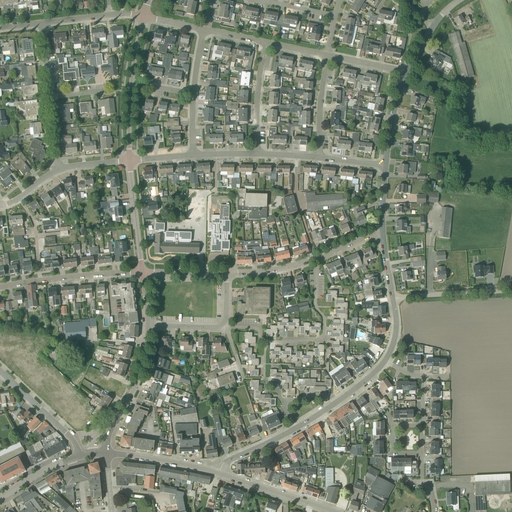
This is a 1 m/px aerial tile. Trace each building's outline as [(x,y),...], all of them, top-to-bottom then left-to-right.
[(12,0),(13,6),(13,9),(18,8),(18,6),(26,5),(27,5),(26,0),(12,0)] [(184,7),(188,7),(195,9),(197,3),(194,2),(194,0),(185,0),(184,3),(184,7)] [(358,0),(355,0),(353,4),(360,8),(363,11),(367,5),(363,3),(358,0)] [(221,7),(220,11),(232,14),(233,9),(234,4),(234,3),(225,1),(225,2),(224,5),(222,5),(221,7)] [(360,8),(353,4),(350,10),(357,14),(360,8)] [(195,9),(188,7),(186,14),(194,16),(195,9)] [(240,18),(250,20),(252,9),(246,7),(245,10),(242,10),(240,18)] [(259,24),(260,20),(261,14),(262,14),(262,11),(259,10),(252,9),(250,20),(250,21),(259,24)] [(232,14),(220,11),(219,18),(222,18),(221,22),(229,23),(230,20),(231,20),(232,15),(232,14)] [(379,11),(378,16),(377,21),(380,22),(380,23),(383,24),(383,23),(384,20),(386,12),(379,11)] [(263,24),(269,25),(272,13),(265,12),(265,14),(262,14),(261,14),(260,20),(264,21),(263,24)] [(272,13),(269,25),(279,27),(281,18),(278,17),(278,14),(275,14),(276,12),(272,12),(272,13)] [(390,24),(393,25),(398,25),(399,18),(395,17),(391,17),(392,13),(391,13),(386,12),(384,20),(390,21),(390,24)] [(289,28),(290,25),(291,17),(285,16),(284,19),(281,18),(279,27),(283,28),(283,27),(289,28)] [(347,18),(346,25),(354,26),(353,27),(357,27),(359,18),(353,16),(353,20),(347,18)] [(455,19),(459,27),(465,23),(465,22),(470,19),(467,16),(463,19),(461,16),(455,19)] [(295,30),(295,29),(299,30),(299,28),(301,22),(297,21),(298,18),(291,17),(290,25),(289,28),(295,30)] [(309,23),(308,27),(309,27),(308,33),(309,33),(312,34),(319,35),(321,29),(317,28),(318,25),(309,23)] [(110,28),(111,35),(111,36),(112,42),(109,43),(109,49),(109,53),(111,53),(110,49),(118,48),(116,36),(123,35),(122,27),(110,28)] [(468,40),(495,35),(493,28),(467,34),(468,40)] [(90,50),(91,50),(92,50),(99,49),(99,43),(98,43),(97,38),(106,37),(105,31),(103,31),(103,29),(91,30),(93,44),(90,44),(90,50)] [(162,53),(165,40),(164,39),(162,39),(163,32),(156,30),(155,33),(152,33),(150,41),(154,41),(157,41),(157,42),(161,43),(161,44),(160,44),(158,52),(157,52),(157,54),(159,54),(161,54),(162,53)] [(85,41),(86,41),(85,31),(80,32),(81,34),(78,34),(78,33),(77,33),(77,34),(72,34),(73,37),(69,37),(70,42),(73,42),(74,45),(81,44),(81,47),(86,47),(85,41)] [(452,46),(454,54),(461,80),(474,76),(465,42),(461,43),(458,32),(448,35),(451,46),(452,46)] [(59,43),(67,42),(66,33),(54,35),(54,44),(55,43),(55,50),(60,49),(59,43)] [(175,46),(177,46),(177,45),(178,42),(175,42),(177,34),(169,33),(168,39),(165,38),(164,39),(165,40),(162,53),(165,54),(166,54),(167,48),(168,45),(175,46)] [(312,34),(309,33),(308,40),(310,40),(309,44),(315,45),(316,41),(318,42),(319,35),(312,34)] [(374,45),(372,53),(379,55),(380,52),(383,52),(384,46),(386,38),(387,35),(383,34),(381,43),(375,42),(374,45)] [(182,37),(180,46),(179,46),(187,48),(189,41),(189,37),(182,36),(182,37)] [(385,56),(392,57),(393,49),(390,49),(391,45),(388,44),(389,39),(386,38),(384,46),(387,46),(387,48),(385,56)] [(397,50),(393,49),(392,57),(399,59),(401,51),(400,51),(401,49),(404,50),(406,39),(400,38),(400,41),(402,41),(401,47),(398,46),(397,50)] [(23,54),(23,51),(33,50),(32,40),(28,40),(28,39),(21,40),(22,49),(18,49),(19,55),(23,54)] [(365,39),(364,45),(363,50),(366,51),(366,52),(372,53),(374,45),(371,45),(372,41),(365,39)] [(10,55),(15,55),(14,45),(13,41),(9,41),(9,43),(2,44),(2,49),(3,52),(10,51),(10,54),(10,55)] [(214,46),(211,60),(215,60),(216,55),(222,56),(224,44),(218,43),(218,47),(214,46)] [(230,67),(231,62),(234,49),(230,49),(231,46),(224,44),(222,56),(229,57),(227,66),(228,66),(230,67)] [(236,59),(242,60),(244,49),(238,47),(237,50),(234,49),(231,62),(235,63),(236,59)] [(244,49),(242,60),(249,61),(248,66),(246,66),(245,70),(248,70),(250,71),(254,52),(250,51),(251,50),(244,49)] [(431,64),(432,63),(434,64),(433,66),(439,69),(441,65),(441,64),(440,63),(442,60),(447,63),(450,59),(450,58),(441,52),(439,55),(438,55),(436,57),(432,55),(431,57),(433,58),(431,60),(430,60),(429,62),(431,64)] [(96,64),(97,68),(101,67),(102,72),(107,71),(111,71),(112,76),(118,76),(117,69),(118,69),(118,68),(117,68),(116,60),(116,59),(114,60),(114,57),(107,58),(108,61),(103,61),(102,54),(95,55),(96,64)] [(90,65),(96,64),(95,55),(91,55),(86,56),(85,56),(86,61),(90,61),(90,65)] [(274,62),(272,72),(276,73),(277,67),(284,69),(284,68),(286,57),(280,56),(279,63),(274,62)] [(157,65),(157,66),(155,77),(161,78),(162,76),(163,70),(163,69),(166,69),(167,62),(168,59),(168,58),(163,57),(163,62),(162,66),(157,65)] [(284,68),(292,69),(291,73),(293,73),(295,68),(296,62),(292,62),(293,59),(286,57),(284,68)] [(67,63),(65,63),(64,58),(58,59),(59,64),(62,64),(64,73),(63,74),(64,81),(76,80),(76,79),(79,78),(79,73),(78,68),(76,68),(73,69),(68,69),(67,63)] [(295,68),(293,73),(294,73),(293,77),(296,78),(297,70),(304,71),(306,62),(300,60),(299,68),(298,68),(297,68),(295,68)] [(176,68),(170,67),(171,63),(167,62),(166,69),(170,70),(169,71),(168,77),(168,79),(174,80),(176,68)] [(306,62),(304,71),(311,73),(311,77),(310,76),(309,79),(313,80),(315,72),(312,72),(312,70),(311,70),(313,63),(306,62)] [(214,63),(214,67),(209,66),(208,66),(208,73),(216,74),(219,74),(219,68),(224,69),(225,67),(225,66),(220,65),(214,63)] [(176,68),(174,80),(181,81),(182,72),(188,73),(189,65),(183,64),(182,69),(176,68)] [(95,76),(94,67),(87,68),(87,70),(86,70),(85,65),(80,66),(81,75),(82,75),(82,79),(83,79),(87,79),(87,77),(95,76)] [(157,66),(153,65),(153,68),(150,68),(150,69),(149,76),(155,77),(157,66)] [(28,75),(28,79),(30,78),(36,78),(35,66),(24,67),(18,68),(19,71),(21,70),(22,76),(28,75)] [(357,91),(357,89),(358,82),(354,81),(356,72),(350,71),(348,79),(347,82),(354,84),(353,90),(357,91)] [(361,85),(368,86),(371,75),(365,74),(363,83),(358,82),(357,89),(360,90),(361,85)] [(377,76),(371,75),(368,86),(371,87),(372,85),(375,85),(377,76)] [(302,89),(305,89),(312,90),(313,83),(306,82),(306,79),(296,78),(295,81),(300,82),(300,84),(303,85),(302,89)] [(232,87),(239,88),(239,85),(248,86),(249,80),(238,79),(237,84),(232,84),(232,87)] [(12,84),(12,88),(12,89),(21,88),(22,92),(23,91),(23,97),(38,95),(37,85),(30,86),(26,87),(25,82),(12,84)] [(206,94),(214,95),(217,95),(218,88),(227,89),(227,85),(225,85),(216,84),(216,89),(215,89),(215,88),(206,88),(206,94)] [(0,96),(1,97),(1,96),(2,95),(1,90),(9,89),(9,90),(9,91),(9,92),(10,92),(12,92),(12,89),(12,88),(11,85),(0,85),(0,87),(0,89),(0,96)] [(304,96),(303,100),(311,101),(311,94),(304,94),(304,91),(292,90),(292,94),(297,95),(304,96)] [(410,105),(415,106),(414,108),(421,110),(423,105),(424,105),(426,97),(418,95),(417,98),(413,97),(410,105)] [(239,103),(238,103),(236,103),(231,103),(231,101),(227,101),(227,102),(226,106),(238,107),(238,104),(247,104),(248,98),(239,97),(239,103)] [(340,98),(332,98),(332,104),(339,105),(339,106),(341,107),(341,109),(346,110),(346,107),(344,107),(344,102),(347,102),(347,99),(344,99),(340,98)] [(384,100),(376,98),(374,98),(374,101),(372,100),(371,103),(371,104),(383,106),(384,100)] [(105,107),(106,115),(115,114),(113,99),(109,100),(109,99),(108,100),(99,101),(99,107),(105,107)] [(24,111),(26,111),(26,117),(27,120),(29,120),(37,119),(36,116),(38,116),(37,108),(39,108),(39,103),(37,104),(37,100),(18,103),(14,103),(14,107),(19,106),(19,108),(24,111)] [(142,111),(151,112),(152,108),(154,101),(146,100),(145,107),(142,106),(142,111)] [(79,104),(80,114),(92,112),(92,117),(96,117),(95,109),(91,109),(91,102),(79,104)] [(160,102),(158,109),(163,110),(162,114),(165,114),(166,111),(167,104),(160,102)] [(70,120),(69,110),(74,109),(73,104),(61,106),(63,122),(68,121),(70,120)] [(172,104),(172,105),(170,105),(169,111),(175,112),(175,116),(178,117),(180,106),(172,104)] [(358,107),(357,111),(366,113),(372,114),(372,111),(374,111),(381,112),(383,106),(377,105),(372,104),(370,110),(367,109),(358,107)] [(204,113),(204,115),(212,116),(216,116),(216,109),(226,110),(226,106),(225,106),(225,107),(214,106),(214,105),(207,105),(207,109),(205,109),(204,109),(204,113)] [(236,110),(235,116),(239,116),(247,116),(247,109),(238,109),(238,107),(226,106),(226,109),(228,109),(236,110)] [(289,109),(289,113),(296,113),(296,112),(299,112),(299,119),(302,119),(310,119),(310,112),(301,112),(301,109),(289,109)] [(339,112),(339,113),(335,113),(331,113),(331,119),(338,120),(343,120),(345,120),(346,112),(346,110),(341,109),(341,112),(339,112)] [(415,111),(415,115),(408,114),(406,121),(414,123),(415,119),(421,121),(423,113),(415,111)] [(369,117),(368,123),(378,126),(380,119),(371,117),(372,114),(366,113),(366,117),(369,117)] [(288,127),(290,127),(298,127),(301,128),(302,128),(303,125),(309,125),(310,119),(302,119),(299,119),(299,123),(292,123),(292,125),(290,125),(290,124),(289,124),(288,127)] [(340,123),(338,123),(338,120),(331,119),(330,126),(334,126),(333,130),(333,131),(337,131),(337,134),(339,134),(339,131),(341,131),(345,132),(345,131),(345,127),(342,127),(342,125),(340,123)] [(41,122),(30,124),(30,128),(31,135),(25,136),(26,139),(33,139),(33,135),(42,134),(41,122)] [(363,129),(362,133),(367,134),(368,130),(377,132),(378,126),(368,123),(366,130),(363,129)] [(101,135),(102,138),(103,150),(110,149),(110,142),(112,142),(111,137),(106,138),(105,132),(107,132),(106,126),(102,127),(102,126),(97,127),(98,135),(101,135)] [(216,135),(216,143),(222,143),(222,135),(222,133),(226,133),(226,126),(225,126),(221,126),(221,127),(222,127),(222,131),(216,131),(216,135)] [(155,134),(155,127),(149,127),(149,134),(151,134),(152,138),(144,138),(144,146),(145,146),(145,147),(148,147),(148,146),(152,145),(152,141),(156,141),(155,134)] [(273,144),(279,144),(280,137),(276,136),(276,128),(269,127),(268,140),(273,140),(273,144)] [(287,136),(290,136),(290,131),(290,127),(288,127),(287,127),(286,131),(288,131),(287,134),(280,133),(280,137),(279,144),(286,144),(286,141),(287,141),(287,136)] [(421,133),(422,129),(413,128),(412,132),(404,131),(403,139),(408,140),(411,140),(412,136),(418,137),(419,133),(421,133)] [(338,141),(337,148),(337,149),(343,149),(345,138),(340,137),(341,134),(341,131),(339,131),(339,134),(337,134),(334,133),(333,137),(338,137),(338,141)] [(181,143),(179,132),(171,132),(170,133),(170,135),(171,136),(172,143),(181,143)] [(80,143),(84,142),(85,151),(96,150),(95,142),(90,143),(89,136),(84,137),(84,134),(79,134),(80,143)] [(209,136),(209,134),(206,134),(206,140),(209,140),(209,143),(216,143),(216,135),(209,136)] [(369,141),(366,141),(364,152),(371,153),(372,145),(376,145),(377,136),(374,135),(373,143),(372,143),(372,145),(369,144),(369,141)] [(71,137),(70,137),(65,137),(66,153),(67,153),(68,154),(70,154),(71,153),(77,152),(76,144),(71,145),(71,142),(72,142),(71,137)] [(28,151),(34,153),(31,159),(39,163),(41,159),(45,158),(44,152),(42,151),(43,147),(41,146),(42,142),(33,139),(28,151)] [(401,156),(410,157),(411,150),(421,152),(425,152),(426,146),(419,145),(408,144),(408,147),(403,147),(403,151),(401,151),(401,156)] [(0,158),(4,158),(9,157),(9,153),(4,153),(3,146),(0,146),(0,158)] [(8,165),(10,169),(12,172),(18,168),(23,175),(30,170),(24,162),(27,160),(21,152),(16,155),(18,158),(19,158),(20,159),(17,161),(17,160),(10,165),(9,166),(8,165)] [(399,173),(406,174),(407,174),(408,170),(410,170),(415,170),(415,169),(415,167),(416,162),(407,162),(407,166),(400,165),(399,173)] [(187,165),(184,165),(185,176),(185,178),(188,177),(190,177),(190,185),(194,184),(194,183),(194,172),(191,172),(191,171),(191,165),(190,165),(190,164),(187,164),(187,165)] [(196,171),(197,171),(197,172),(196,172),(194,172),(194,183),(197,183),(197,175),(203,175),(203,174),(203,164),(196,165),(196,171)] [(11,173),(12,172),(10,169),(8,165),(0,171),(0,176),(5,182),(2,184),(5,189),(14,182),(9,176),(12,174),(11,173)] [(236,188),(236,173),(234,173),(234,166),(227,166),(227,172),(227,176),(233,176),(233,178),(232,178),(232,185),(231,188),(236,188)] [(153,179),(152,175),(152,168),(143,169),(144,173),(142,173),(143,176),(144,176),(145,180),(153,179)] [(111,188),(116,188),(119,187),(118,175),(106,176),(107,182),(111,182),(111,188)] [(85,185),(93,184),(93,177),(84,178),(85,182),(79,183),(79,188),(85,187),(85,185)] [(75,187),(72,187),(71,179),(63,181),(65,189),(70,187),(71,195),(76,195),(76,194),(75,187)] [(410,194),(410,186),(399,185),(398,193),(410,194)] [(63,188),(61,190),(58,186),(52,191),(56,198),(57,198),(59,201),(68,195),(63,188)] [(238,198),(238,205),(238,206),(237,210),(238,211),(251,211),(251,214),(249,214),(249,219),(259,220),(259,218),(266,219),(267,208),(260,208),(260,207),(267,207),(267,195),(246,194),(246,189),(238,189),(238,198)] [(323,207),(327,206),(328,206),(329,206),(330,211),(339,207),(339,206),(343,205),(344,205),(346,205),(347,205),(347,198),(346,194),(343,194),(342,194),(324,195),(315,196),(315,193),(305,193),(307,211),(323,210),(323,207)] [(53,197),(50,199),(47,194),(41,198),(47,207),(50,205),(56,202),(53,197)] [(417,204),(424,204),(427,204),(427,195),(417,195),(417,204)] [(294,203),(295,203),(293,196),(283,198),(285,205),(286,207),(285,207),(287,214),(297,212),(295,205),(294,203)] [(154,203),(152,203),(147,204),(148,212),(149,212),(149,215),(153,214),(153,211),(157,211),(157,205),(159,205),(159,198),(153,198),(153,199),(154,203)] [(35,215),(38,213),(35,209),(39,207),(36,201),(29,205),(33,211),(32,211),(35,215)] [(108,211),(110,213),(113,215),(115,214),(116,222),(120,222),(120,217),(123,217),(121,207),(118,207),(119,207),(118,201),(115,201),(110,202),(111,205),(107,205),(107,209),(108,209),(108,211)] [(408,211),(408,204),(401,204),(401,208),(396,208),(396,214),(405,214),(405,211),(408,211)] [(209,223),(209,232),(211,232),(211,252),(221,252),(221,250),(229,250),(229,241),(228,241),(228,235),(230,235),(230,221),(229,221),(229,206),(223,205),(223,208),(220,208),(220,216),(212,216),(211,223),(209,223)] [(340,208),(343,215),(345,220),(339,223),(340,227),(342,234),(350,231),(346,223),(350,221),(349,219),(348,218),(347,214),(346,211),(344,206),(340,208)] [(356,219),(352,220),(354,226),(358,224),(359,226),(366,223),(364,216),(364,217),(362,212),(365,210),(364,207),(353,211),(356,219)] [(451,238),(453,208),(442,208),(440,238),(451,238)] [(12,225),(13,237),(22,236),(25,235),(24,232),(17,233),(15,217),(15,216),(12,216),(12,217),(9,218),(10,226),(12,225)] [(17,233),(24,232),(24,228),(22,228),(22,224),(22,216),(15,217),(17,233)] [(54,230),(53,220),(42,222),(43,231),(54,230)] [(396,224),(396,227),(396,232),(406,232),(406,227),(407,227),(406,224),(406,221),(396,221),(396,224)] [(163,254),(163,252),(199,254),(199,244),(190,244),(190,234),(164,233),(164,224),(156,224),(156,232),(158,232),(157,235),(156,235),(155,242),(155,246),(155,253),(163,254)] [(336,236),(334,229),(329,230),(328,227),(322,229),(323,232),(324,238),(324,237),(328,236),(329,239),(336,236)] [(317,231),(311,232),(313,240),(317,239),(318,242),(325,240),(324,237),(324,238),(323,232),(322,229),(317,231)] [(13,237),(14,244),(15,249),(29,247),(28,241),(24,242),(24,239),(23,239),(22,236),(13,237)] [(54,237),(49,238),(44,238),(45,245),(55,244),(54,237)] [(262,249),(262,247),(262,244),(261,240),(252,241),(252,245),(253,250),(262,249)] [(244,243),(244,246),(244,251),(247,250),(253,250),(252,245),(252,241),(244,242),(244,243)] [(104,253),(104,254),(105,264),(112,263),(111,256),(110,256),(110,253),(113,253),(112,247),(112,242),(108,243),(108,248),(109,250),(109,253),(104,253)] [(115,257),(122,256),(124,256),(124,252),(127,252),(126,242),(118,243),(118,242),(115,242),(116,249),(114,249),(115,257)] [(236,243),(236,246),(235,246),(234,251),(239,251),(242,251),(244,251),(244,246),(244,243),(236,243)] [(406,247),(400,248),(398,248),(400,256),(403,256),(404,259),(408,259),(408,255),(407,250),(414,249),(413,245),(406,246),(406,247)] [(283,260),(290,258),(287,246),(284,247),(285,251),(281,252),(283,260)] [(299,249),(301,255),(308,252),(306,246),(299,249)] [(89,248),(90,253),(90,257),(87,258),(88,266),(94,265),(93,255),(95,255),(94,247),(89,248)] [(105,264),(104,254),(99,254),(98,247),(94,247),(95,255),(98,254),(98,258),(99,265),(105,264)] [(273,249),(276,261),(283,260),(281,252),(280,248),(273,249)] [(362,251),(366,261),(376,257),(375,253),(372,254),(370,248),(362,251)] [(264,263),(271,262),(269,250),(268,250),(268,249),(262,250),(262,251),(264,263)] [(301,255),(299,249),(292,251),(294,257),(301,255)] [(23,264),(24,271),(32,270),(31,263),(30,258),(24,259),(22,251),(18,251),(20,264),(23,264)] [(262,251),(259,252),(255,252),(257,264),(264,263),(262,251)] [(436,253),(437,260),(445,260),(445,252),(436,253)] [(359,266),(361,266),(363,272),(367,270),(365,265),(363,262),(361,257),(359,258),(357,254),(350,256),(354,265),(358,263),(359,266)] [(354,265),(350,256),(344,259),(346,265),(344,266),(348,275),(350,274),(349,270),(352,269),(351,266),(354,265)] [(59,267),(58,260),(58,257),(54,257),(51,258),(52,268),(59,267)] [(18,273),(16,266),(15,261),(12,262),(13,267),(9,267),(10,274),(18,273)] [(344,266),(342,267),(339,261),(332,264),(336,272),(336,273),(337,275),(338,276),(344,273),(345,276),(348,275),(344,266)] [(327,269),(330,275),(336,272),(332,264),(326,266),(327,269)] [(473,273),(475,273),(475,278),(484,277),(484,273),(486,273),(486,274),(493,273),(493,266),(486,267),(486,268),(483,268),(483,266),(473,267),(473,273)] [(437,272),(434,272),(434,277),(437,277),(438,280),(446,280),(445,272),(445,267),(437,268),(437,272)] [(417,280),(416,275),(414,276),(414,270),(409,271),(410,272),(402,273),(403,281),(412,280),(412,281),(417,280)] [(371,287),(373,286),(378,285),(377,282),(378,282),(377,274),(367,276),(369,284),(363,285),(364,291),(372,290),(371,287)] [(297,284),(298,289),(301,288),(300,283),(304,282),(302,276),(295,278),(296,284),(297,284)] [(284,293),(288,292),(288,296),(295,294),(294,289),(291,290),(290,286),(289,279),(281,281),(284,293)] [(124,311),(125,313),(137,312),(134,284),(126,285),(125,283),(119,283),(118,283),(111,284),(112,292),(111,292),(112,297),(121,296),(123,311),(124,311)] [(27,286),(27,293),(36,292),(35,285),(27,286)] [(105,296),(104,291),(104,285),(96,285),(97,296),(105,296)] [(239,302),(237,304),(237,314),(244,315),(245,315),(266,315),(267,309),(269,309),(269,289),(246,288),(245,304),(241,304),(239,302)] [(48,289),(49,298),(52,297),(53,306),(60,305),(59,295),(57,296),(56,289),(48,289)] [(372,290),(364,291),(365,298),(373,296),(373,300),(382,299),(381,291),(372,293),(372,290)] [(331,294),(326,294),(326,302),(331,302),(331,298),(337,298),(337,299),(337,291),(335,291),(331,291),(331,294)] [(29,308),(38,307),(36,292),(27,293),(28,301),(25,301),(26,310),(29,309),(29,308)] [(14,301),(10,302),(5,303),(7,311),(12,310),(12,308),(18,307),(17,301),(22,300),(21,293),(13,294),(14,301)] [(340,304),(340,309),(347,309),(347,304),(344,304),(344,298),(338,299),(337,299),(337,298),(336,304),(340,304)] [(385,307),(378,307),(373,307),(373,315),(385,315),(385,314),(385,311),(385,307)] [(347,314),(344,314),(344,310),(347,310),(347,309),(340,309),(336,309),(336,315),(340,315),(340,316),(340,320),(343,320),(344,320),(347,320),(347,319),(347,315),(347,314)] [(118,330),(125,330),(125,325),(131,326),(131,325),(136,326),(136,323),(138,323),(137,312),(125,313),(117,314),(118,323),(118,330)] [(283,326),(288,326),(288,323),(288,319),(283,319),(283,322),(277,322),(277,326),(277,330),(283,330),(283,326)] [(294,327),(299,327),(299,326),(299,319),(293,319),(293,323),(288,323),(288,326),(288,330),(293,330),(294,327)] [(343,331),(343,324),(340,324),(340,320),(332,320),(332,321),(331,321),(331,325),(332,325),(336,326),(336,331),(340,331),(343,331)] [(86,337),(85,327),(90,327),(89,321),(65,323),(66,339),(86,337)] [(385,325),(379,325),(379,321),(372,321),(372,328),(375,328),(375,333),(385,333),(385,332),(385,329),(385,325)] [(304,330),(309,330),(310,326),(310,323),(304,323),(304,326),(299,326),(299,327),(299,334),(304,334),(304,330)] [(315,327),(310,326),(309,330),(309,334),(315,334),(315,331),(321,331),(321,323),(315,323),(315,327)] [(125,330),(126,330),(126,337),(125,338),(130,338),(130,337),(138,338),(139,326),(136,326),(131,325),(131,326),(125,325),(125,330)] [(277,333),(277,330),(277,326),(271,326),(271,329),(266,329),(266,337),(272,337),(272,333),(277,333)] [(340,331),(336,331),(332,331),(332,336),(336,336),(336,342),(339,342),(343,342),(343,336),(343,331),(340,331)] [(14,332),(7,337),(9,341),(16,336),(14,332)] [(252,333),(245,332),(245,338),(248,338),(248,343),(248,344),(256,344),(256,338),(252,338),(252,333)] [(382,340),(371,336),(370,339),(374,341),(373,345),(379,347),(382,340)] [(174,349),(175,346),(175,341),(171,341),(171,340),(169,339),(169,337),(161,337),(161,342),(164,342),(164,348),(174,349)] [(184,350),(191,351),(192,342),(188,342),(188,338),(181,338),(181,341),(179,341),(179,346),(181,346),(184,346),(184,350)] [(198,338),(198,347),(202,347),(202,355),(209,355),(209,346),(206,346),(206,339),(198,338)] [(213,339),(212,347),(217,347),(216,352),(227,352),(224,344),(221,344),(221,339),(213,339)] [(11,341),(3,349),(6,352),(14,345),(11,341)] [(339,346),(339,342),(336,342),(332,341),(332,347),(336,347),(336,348),(335,355),(340,355),(342,357),(343,359),(344,358),(344,355),(344,353),(343,353),(343,346),(339,346)] [(244,354),(248,355),(252,355),(252,354),(252,349),(248,349),(248,344),(248,343),(241,343),(241,349),(244,349),(244,354)] [(131,353),(132,347),(121,344),(120,347),(124,348),(123,351),(131,353)] [(313,348),(313,352),(313,356),(318,356),(323,356),(323,352),(324,352),(324,345),(318,345),(318,348),(313,348)] [(109,349),(104,348),(98,346),(96,353),(103,355),(107,356),(107,354),(109,349)] [(280,351),(280,348),(275,347),(275,351),(269,351),(269,358),(275,359),(275,355),(280,355),(280,359),(282,359),(282,351),(280,351)] [(0,349),(0,358),(5,363),(11,357),(1,348),(0,349)] [(16,357),(22,351),(19,348),(13,354),(16,357)] [(282,351),(282,359),(286,359),(286,355),(287,355),(291,355),(291,348),(286,348),(285,351),(282,351)] [(407,356),(407,348),(404,348),(404,361),(407,361),(407,364),(413,364),(413,357),(413,356),(407,356)] [(118,354),(117,357),(129,360),(131,353),(123,351),(122,355),(118,354)] [(296,355),(291,355),(291,363),(297,363),(297,359),(302,359),(302,355),(302,352),(296,351),(296,355)] [(313,359),(313,356),(313,352),(307,352),(307,356),(302,355),(302,359),(302,363),(308,363),(308,359),(313,359)] [(251,360),(251,365),(255,365),(255,366),(259,366),(259,360),(255,360),(255,354),(252,354),(252,355),(248,355),(248,360),(251,360)] [(413,357),(413,364),(413,365),(420,365),(420,364),(423,364),(423,355),(420,355),(420,357),(413,357)] [(426,355),(423,355),(423,364),(426,364),(426,367),(433,367),(433,359),(426,359),(426,355)] [(362,360),(357,363),(362,371),(368,367),(365,362),(368,360),(364,356),(361,356),(360,357),(362,360)] [(446,360),(439,360),(439,367),(439,368),(446,368),(446,364),(449,364),(449,357),(446,357),(446,360)] [(156,366),(163,368),(167,369),(168,366),(164,365),(166,360),(159,358),(156,366)] [(214,370),(215,371),(209,374),(209,376),(216,374),(221,372),(220,369),(230,366),(227,359),(217,363),(219,368),(214,370)] [(355,360),(350,364),(348,361),(346,363),(351,371),(354,370),(357,374),(362,371),(357,363),(355,360)] [(9,368),(19,376),(24,370),(15,361),(9,368)] [(118,369),(125,371),(128,365),(116,361),(115,364),(119,365),(118,369)] [(31,362),(27,367),(31,371),(35,366),(31,362)] [(344,367),(339,371),(346,381),(351,378),(348,373),(351,371),(346,363),(343,365),(344,367)] [(255,365),(251,365),(248,365),(247,371),(251,371),(251,376),(258,376),(259,371),(255,371),(255,366),(255,365)] [(113,371),(112,374),(123,378),(125,371),(118,369),(117,372),(113,371)] [(275,381),(281,381),(281,373),(276,373),(276,370),(270,370),(270,377),(275,378),(275,381)] [(153,378),(156,379),(156,381),(171,385),(173,377),(162,373),(155,371),(153,378)] [(341,385),(346,381),(339,371),(331,376),(334,382),(335,382),(337,380),(338,380),(341,385)] [(37,380),(42,374),(40,372),(34,378),(37,380)] [(232,373),(217,378),(211,380),(213,386),(217,385),(217,387),(235,381),(232,373)] [(286,381),(286,384),(292,384),(292,377),(286,376),(286,373),(281,373),(281,381),(286,381)] [(29,374),(24,380),(33,389),(38,384),(29,374)] [(181,375),(179,381),(190,385),(189,378),(181,375)] [(117,394),(122,381),(114,378),(109,390),(117,394)] [(304,387),(309,387),(309,379),(304,379),(304,382),(298,382),(298,390),(304,390),(304,387)] [(309,379),(309,387),(314,387),(314,391),(320,391),(320,383),(315,383),(315,379),(309,379)] [(393,387),(391,387),(386,379),(379,384),(381,387),(378,389),(383,396),(388,392),(393,389),(393,387)] [(259,381),(251,380),(251,386),(254,386),(254,392),(260,392),(262,392),(262,386),(259,386),(259,381)] [(331,388),(331,380),(326,380),(326,383),(320,383),(320,391),(325,391),(325,388),(331,388)] [(163,394),(165,388),(162,387),(163,384),(156,382),(155,385),(152,383),(150,389),(158,392),(160,393),(162,393),(163,394)] [(396,397),(396,393),(396,390),(402,390),(402,382),(396,382),(396,387),(393,387),(393,389),(393,393),(393,397),(395,397),(396,397)] [(441,385),(441,382),(435,382),(435,385),(431,385),(431,391),(438,391),(439,391),(439,385),(441,385)] [(292,390),(292,384),(286,384),(284,384),(284,390),(287,390),(287,395),(295,396),(295,390),(292,390)] [(50,385),(45,390),(56,400),(63,391),(61,389),(58,392),(50,385)] [(44,388),(38,394),(48,403),(53,398),(44,388)] [(156,398),(159,399),(164,401),(166,395),(163,394),(162,393),(162,394),(160,393),(158,392),(150,389),(149,389),(147,395),(155,398),(156,398)] [(370,402),(375,410),(379,407),(376,403),(378,401),(379,402),(383,399),(380,394),(378,395),(374,389),(368,393),(373,400),(370,402)] [(432,401),(441,401),(441,398),(438,398),(438,391),(431,391),(431,398),(432,398),(432,401)] [(0,403),(1,404),(1,405),(14,403),(13,396),(9,397),(9,392),(0,392),(0,403)] [(259,395),(260,392),(254,392),(254,399),(259,399),(259,403),(265,403),(265,395),(259,395)] [(112,399),(102,393),(101,395),(104,397),(102,400),(109,405),(112,399)] [(150,405),(153,406),(156,407),(156,406),(159,399),(156,398),(155,398),(147,395),(146,394),(144,400),(146,401),(145,404),(150,405)] [(105,410),(109,405),(102,400),(94,395),(91,398),(94,400),(94,399),(95,400),(94,403),(105,410)] [(270,395),(265,395),(265,403),(270,403),(270,406),(275,406),(276,398),(270,398),(270,395)] [(367,404),(365,401),(362,397),(356,401),(363,412),(366,410),(369,408),(372,412),(375,410),(370,402),(367,404)] [(431,410),(438,410),(439,410),(439,404),(441,404),(441,401),(432,401),(432,404),(431,404),(431,410)] [(58,402),(53,408),(63,418),(68,412),(58,402)] [(349,404),(349,403),(344,407),(352,421),(353,421),(358,417),(358,419),(361,417),(355,408),(356,407),(352,402),(349,404)] [(147,416),(149,409),(150,405),(145,404),(144,408),(139,406),(137,412),(137,413),(144,415),(147,416)] [(77,414),(83,408),(79,405),(74,411),(77,414)] [(352,421),(344,407),(338,410),(348,425),(354,422),(353,421),(352,421)] [(348,425),(338,410),(333,414),(338,421),(340,420),(345,427),(348,425)] [(438,410),(431,410),(431,417),(434,417),(434,420),(440,420),(440,417),(438,417),(438,410)] [(26,423),(29,420),(33,416),(27,411),(25,413),(22,411),(16,416),(16,417),(21,422),(22,420),(26,423)] [(141,421),(142,421),(144,415),(137,413),(137,412),(134,411),(134,412),(135,412),(133,418),(141,421)] [(275,412),(269,415),(275,427),(280,424),(278,419),(281,418),(278,411),(275,413),(275,412)] [(75,414),(67,422),(78,431),(83,425),(81,422),(85,417),(83,415),(80,418),(75,414)] [(236,419),(239,426),(243,424),(240,417),(239,414),(235,415),(236,419)] [(338,421),(333,414),(328,417),(329,418),(325,420),(328,427),(332,424),(338,432),(341,430),(336,422),(338,421)] [(266,425),(269,430),(275,427),(269,415),(263,417),(263,418),(261,419),(261,421),(263,426),(266,425)] [(232,445),(229,438),(229,439),(227,435),(223,437),(218,416),(213,417),(219,443),(219,442),(222,442),(225,448),(232,445)] [(138,427),(139,427),(140,423),(141,421),(133,418),(131,417),(131,418),(132,418),(130,424),(138,427)] [(32,431),(40,422),(35,418),(27,426),(32,431)] [(376,422),(376,429),(384,429),(384,422),(379,422),(379,420),(373,420),(373,422),(376,422)] [(430,429),(438,429),(438,423),(440,423),(440,420),(434,420),(434,423),(430,423),(430,429)] [(54,455),(60,452),(65,450),(65,449),(61,442),(63,441),(61,437),(61,436),(56,432),(52,434),(50,435),(44,439),(41,434),(44,431),(46,428),(48,426),(49,425),(44,421),(43,423),(42,424),(41,425),(36,430),(34,433),(36,435),(39,441),(40,441),(48,458),(54,455)] [(135,432),(135,433),(136,433),(138,427),(130,424),(128,423),(128,424),(129,424),(127,429),(127,430),(135,432)] [(197,435),(197,424),(175,424),(175,431),(176,430),(176,435),(176,440),(177,440),(177,444),(180,444),(180,448),(179,448),(179,454),(184,454),(184,453),(189,453),(189,454),(193,454),(193,452),(195,452),(200,452),(199,447),(199,439),(192,440),(192,441),(182,441),(182,435),(197,435)] [(311,428),(315,434),(318,432),(320,435),(323,433),(321,430),(318,424),(311,428)] [(250,437),(259,434),(256,426),(247,430),(250,437)] [(241,428),(237,430),(234,431),(236,436),(239,442),(246,439),(243,433),(241,428)] [(315,434),(311,428),(305,431),(309,437),(311,441),(314,440),(312,436),(315,434)] [(133,438),(135,433),(135,432),(127,430),(127,429),(125,429),(123,437),(133,438)] [(384,436),(384,429),(376,429),(376,436),(373,436),(373,439),(379,439),(379,436),(384,436)] [(440,439),(443,439),(443,436),(438,436),(438,429),(430,429),(430,436),(435,436),(435,439),(440,439)] [(305,440),(306,439),(302,433),(296,437),(301,446),(305,444),(307,442),(305,440)] [(205,447),(207,459),(218,458),(216,449),(214,434),(208,435),(210,447),(205,447)] [(144,451),(153,452),(154,448),(153,448),(154,442),(145,440),(145,442),(140,441),(135,440),(136,438),(135,438),(135,439),(133,438),(123,437),(122,437),(121,444),(120,446),(123,446),(130,447),(130,448),(129,449),(134,450),(134,449),(140,450),(143,451),(144,451)] [(301,446),(296,437),(290,441),(293,447),(295,449),(301,446)] [(379,439),(373,439),(373,441),(373,448),(383,448),(383,441),(379,441),(379,439)] [(438,448),(439,442),(440,442),(440,439),(435,439),(435,442),(430,442),(431,448),(438,448)] [(32,445),(33,448),(41,462),(46,459),(45,459),(48,458),(40,441),(39,441),(32,445)] [(160,448),(160,453),(165,454),(167,446),(167,443),(162,442),(162,441),(159,441),(158,448),(160,448)] [(290,449),(286,443),(280,446),(285,455),(291,451),(290,449)] [(35,464),(36,465),(41,462),(33,448),(32,445),(27,448),(31,456),(28,458),(31,465),(35,463),(36,464),(35,464)] [(167,446),(165,454),(171,455),(172,452),(175,453),(174,447),(167,446)] [(285,455),(280,446),(274,450),(279,459),(285,455)] [(384,448),(383,448),(373,448),(373,455),(372,455),(372,457),(374,457),(381,458),(381,455),(383,455),(383,452),(384,452),(384,448)] [(445,455),(440,455),(437,455),(438,448),(431,448),(430,448),(430,455),(434,455),(434,458),(445,458),(445,455)] [(294,453),(297,458),(298,461),(298,462),(302,460),(300,457),(301,456),(297,450),(294,452),(294,453)] [(0,480),(1,481),(0,481),(1,484),(5,482),(4,481),(7,479),(7,480),(10,479),(11,479),(13,478),(14,478),(17,476),(16,476),(19,474),(19,473),(21,472),(22,473),(26,471),(25,469),(24,469),(18,457),(0,466),(0,480)] [(388,462),(388,468),(391,468),(391,467),(398,467),(398,459),(391,459),(391,462),(388,462)] [(411,459),(404,459),(404,467),(404,471),(411,471),(411,468),(417,468),(417,462),(411,462),(411,459)] [(442,460),(439,460),(434,460),(434,466),(430,466),(430,468),(430,471),(430,473),(436,473),(436,474),(440,474),(440,470),(442,470),(442,460)] [(137,475),(138,464),(121,462),(120,469),(115,470),(117,486),(127,486),(127,484),(135,484),(136,475),(137,475)] [(100,473),(98,466),(97,463),(88,466),(89,468),(84,469),(84,467),(80,468),(80,469),(77,470),(77,469),(74,470),(74,471),(71,472),(71,471),(70,471),(70,472),(67,473),(67,472),(64,473),(67,485),(64,486),(65,491),(67,496),(73,504),(75,504),(73,487),(75,487),(73,482),(87,479),(86,476),(89,475),(90,482),(91,482),(92,491),(90,491),(90,492),(91,501),(98,500),(98,498),(101,498),(101,490),(99,490),(99,487),(100,487),(99,476),(98,473),(100,473)] [(144,476),(145,465),(138,464),(137,475),(143,476),(144,476)] [(251,473),(250,464),(243,464),(243,465),(236,466),(237,475),(244,475),(244,474),(251,473)] [(250,464),(251,473),(265,472),(264,464),(251,465),(250,464)] [(144,476),(143,476),(143,480),(145,481),(144,489),(153,489),(155,466),(145,465),(144,476)] [(294,471),(305,475),(305,474),(306,474),(307,466),(299,467),(295,468),(294,471)] [(168,481),(169,478),(170,469),(160,467),(159,476),(162,476),(162,480),(168,481)] [(367,496),(371,498),(366,507),(375,511),(380,511),(394,486),(377,477),(379,473),(380,472),(371,467),(370,468),(368,471),(367,474),(365,477),(374,482),(371,487),(367,496)] [(325,469),(325,483),(325,487),(327,488),(326,492),(328,493),(325,501),(335,504),(340,488),(340,484),(333,483),(333,468),(325,469)] [(179,488),(180,482),(180,480),(182,471),(170,469),(169,478),(176,479),(174,487),(176,488),(179,488)] [(271,484),(277,485),(278,481),(279,479),(281,474),(285,476),(286,473),(288,474),(287,470),(288,470),(288,469),(286,469),(280,470),(275,471),(273,479),(271,484)] [(269,470),(264,480),(270,483),(274,472),(269,470)] [(183,480),(187,480),(189,472),(182,471),(180,480),(180,482),(182,483),(183,480)] [(186,489),(191,490),(193,482),(196,482),(195,487),(198,487),(199,483),(201,475),(189,472),(187,480),(187,481),(186,489)] [(60,481),(56,474),(45,480),(49,487),(58,495),(59,494),(58,491),(61,489),(63,492),(65,491),(64,486),(64,484),(60,486),(58,482),(60,481)] [(211,477),(201,475),(199,483),(209,485),(211,477)] [(284,481),(282,480),(281,485),(283,486),(282,487),(289,489),(291,483),(292,481),(285,479),(285,481),(284,480),(284,481)] [(49,487),(45,480),(35,486),(38,490),(39,493),(42,494),(52,503),(54,500),(66,511),(70,511),(73,509),(58,495),(49,487)] [(475,482),(476,511),(485,511),(485,495),(510,494),(510,480),(475,482)] [(291,483),(289,489),(296,492),(297,490),(299,491),(300,486),(298,485),(291,483)] [(183,498),(184,493),(176,492),(176,488),(174,487),(161,485),(160,492),(175,495),(174,499),(176,500),(177,504),(184,505),(183,498)] [(223,506),(224,508),(228,507),(235,489),(225,485),(222,493),(227,494),(226,497),(223,506)] [(351,501),(349,509),(357,511),(358,503),(354,502),(357,493),(363,495),(365,488),(354,485),(352,491),(353,491),(350,501),(351,501)] [(304,494),(311,496),(313,490),(313,489),(306,487),(304,487),(302,492),(304,492),(304,494)] [(314,487),(313,489),(313,490),(311,496),(318,498),(318,497),(320,498),(322,493),(319,492),(320,492),(319,492),(320,489),(314,487)] [(30,488),(25,492),(30,500),(30,501),(35,507),(38,511),(39,511),(51,503),(39,496),(34,493),(33,493),(30,488)] [(211,501),(209,501),(207,507),(213,508),(213,506),(214,502),(216,496),(215,496),(217,489),(212,488),(210,495),(213,495),(211,501)] [(240,502),(241,499),(244,492),(235,489),(228,507),(230,511),(232,511),(233,511),(234,508),(233,508),(235,500),(240,502)] [(447,506),(453,506),(453,508),(458,508),(458,505),(458,497),(458,490),(451,490),(452,493),(451,493),(446,493),(447,506)] [(37,511),(36,509),(35,507),(34,508),(30,501),(30,500),(25,492),(19,495),(22,500),(25,504),(27,508),(24,511),(23,509),(20,511),(37,511)] [(275,511),(276,511),(278,503),(269,499),(265,509),(270,511),(269,511),(275,511)]
